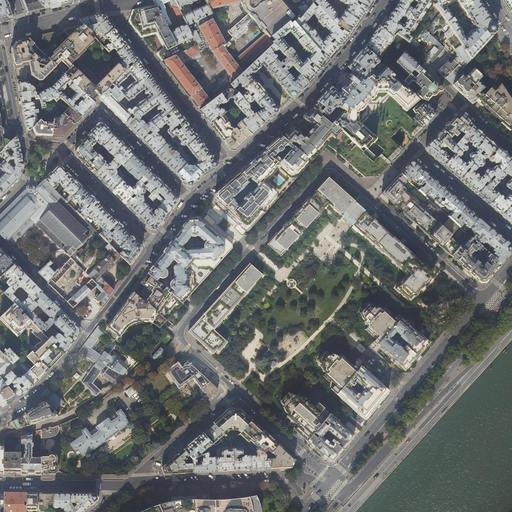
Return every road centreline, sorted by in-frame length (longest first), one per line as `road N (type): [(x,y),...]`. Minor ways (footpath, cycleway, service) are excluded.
road 1 (residential): [(234,388),(180,330),(322,167),(335,166),(484,300)]
road 2 (primary): [(343,511),(485,352)]
road 3 (residential): [(63,148),(102,113),(191,201)]
road 4 (secondary): [(404,430),(511,301)]
road 5 (residential): [(128,483),(292,480)]
road 6 (tertiary): [(384,0),(291,110)]
road 7 (residential): [(234,388),(128,483)]
road 8 (residential): [(410,152),(457,101),(510,147)]
road 9 (tertiary): [(291,110),(191,201)]
road 10 (residential): [(63,148),(152,246)]
road 11 (residential): [(511,235),(410,152)]
road 12 (residential): [(0,483),(128,483)]
road 13 (tertiary): [(87,329),(40,393),(0,418)]
road 14 (residential): [(0,240),(87,329)]
